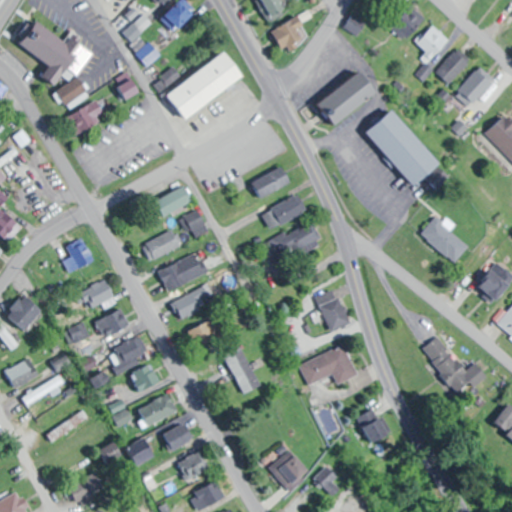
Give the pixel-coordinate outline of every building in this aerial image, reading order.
[(192,0),(164,15),(173,32),(202,17),(193,0),(192,0)] [(285,14),(276,0),(258,0),(257,1),(271,23),(285,14)] [(285,53),(313,40),(302,16),(274,28),(285,53)] [(417,29),(406,16),(394,27),(405,40),(417,29)] [(358,35),(365,26),(355,18),(348,28),(358,35)] [(52,66),(44,77),(59,88),(89,49),(73,37),(69,43),(38,20),(21,43),(52,66)] [(442,49),(439,45),(445,39),(433,27),(419,41),(434,57),(442,49)] [(150,65),(162,55),(151,42),(139,53),(150,65)] [(450,85),(471,64),(457,51),(437,71),(450,85)] [(168,96),(186,121),(247,77),(229,52),(168,96)] [(492,80),(474,70),(460,96),(478,106),(492,80)] [(315,104),(354,71),(371,93),(332,126),(315,104)] [(116,80),(128,101),(143,92),(131,72),(116,80)] [(93,91),(79,76),(58,95),(72,110),(93,91)] [(0,98),(1,97),(5,100),(14,86),(0,78),(0,98)] [(109,119),(98,101),(69,118),(80,136),(109,119)] [(365,133),(390,111),(439,165),(412,185),(394,164),(390,167),(382,158),(386,155),(365,133)] [(511,118),(509,115),(484,134),(511,171),(511,118)] [(16,137),(23,148),(33,141),(25,130),(16,137)] [(253,185),(264,200),(292,180),(281,165),(253,185)] [(196,200),(186,185),(158,202),(168,218),(196,200)] [(273,230),(306,212),(296,195),(263,214),(273,230)] [(24,227),(1,206),(0,207),(0,232),(10,242),(24,227)] [(183,219),(194,240),(211,231),(199,210),(183,219)] [(320,247),(315,226),(275,237),(280,257),(320,247)] [(153,262),(184,244),(175,229),(144,247),(153,262)] [(78,269),(96,263),(88,239),(69,245),(78,269)] [(160,273),(171,292),(210,272),(199,252),(160,273)] [(498,301),(511,285),(511,282),(496,268),(481,285),(498,301)] [(117,299),(108,279),(87,288),(95,307),(117,299)] [(213,293),(208,284),(174,301),(183,319),(203,309),(199,300),(213,293)] [(334,332),(352,323),(335,288),(317,298),(334,332)] [(10,315),(29,331),(46,311),(26,295),(10,315)] [(511,305),(499,327),(511,335),(511,305)] [(99,321),(107,338),(132,325),(123,308),(99,321)] [(199,349),(221,339),(213,320),(190,330),(199,349)] [(478,363),(464,371),(442,336),(426,347),(457,396),(487,377),(478,363)] [(120,371),(147,359),(137,338),(110,350),(120,371)] [(308,384),(334,373),(339,384),(359,376),(346,345),(300,364),(308,384)] [(263,385),(243,347),(226,355),(245,394),(263,385)] [(18,389),(40,375),(30,358),(7,372),(18,389)] [(150,367),(132,371),(138,393),(155,388),(150,367)] [(22,395),(27,405),(67,387),(62,376),(22,395)] [(141,406),(149,425),(179,412),(172,394),(141,406)] [(112,406),(115,412),(127,405),(124,400),(112,406)] [(511,407),(507,404),(492,424),(511,440),(511,407)] [(90,417),(84,409),(48,433),(54,442),(90,417)] [(133,418),(128,409),(116,416),(122,425),(133,418)] [(373,421),(370,415),(360,418),(370,447),(378,444),(381,451),(392,446),(383,418),(373,421)] [(192,442),(185,424),(165,433),(173,450),(192,442)] [(156,454),(145,437),(127,448),(138,466),(156,454)] [(108,463),(123,455),(116,441),(101,450),(108,463)] [(291,492),(314,473),(293,449),(271,468),(291,492)] [(211,468),(200,450),(177,464),(189,482),(211,468)] [(335,496),(347,486),(329,466),(317,477),(335,496)] [(70,487),(82,507),(109,492),(97,471),(70,487)] [(202,511),(228,498),(219,480),(191,495),(200,511),(202,511)] [(0,508),(2,511),(30,511),(20,491),(0,501),(0,508)]
